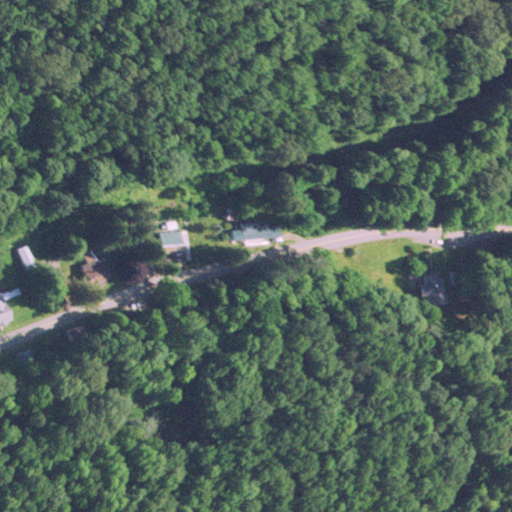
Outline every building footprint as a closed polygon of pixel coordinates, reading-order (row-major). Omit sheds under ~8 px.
[(186,229),(157,231),(158,259),(188,258),(186,229)] [(13,245),(22,268),(32,264),(23,241),(13,245)] [(107,276),(92,245),(75,254),(90,285),(107,276)] [(439,302),(438,275),(424,275),(424,280),(416,280),(416,302),(439,302)] [(0,320),(9,317),(0,293),(0,320)]
